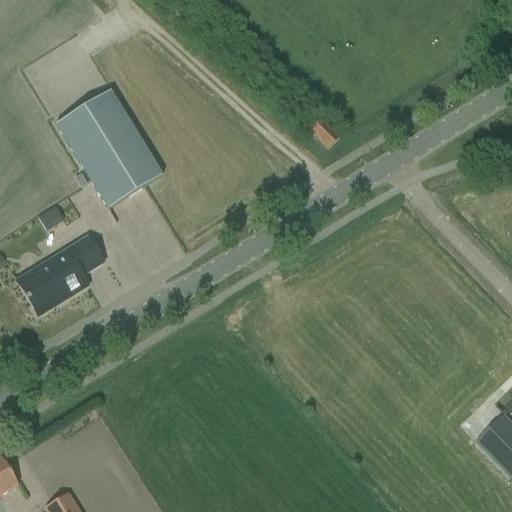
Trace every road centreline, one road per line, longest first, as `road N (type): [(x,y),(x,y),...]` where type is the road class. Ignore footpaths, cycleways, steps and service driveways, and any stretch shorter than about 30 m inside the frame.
road 1 (tertiary): [(0,406),(511,90)]
road 2 (track): [(118,0),(319,180)]
